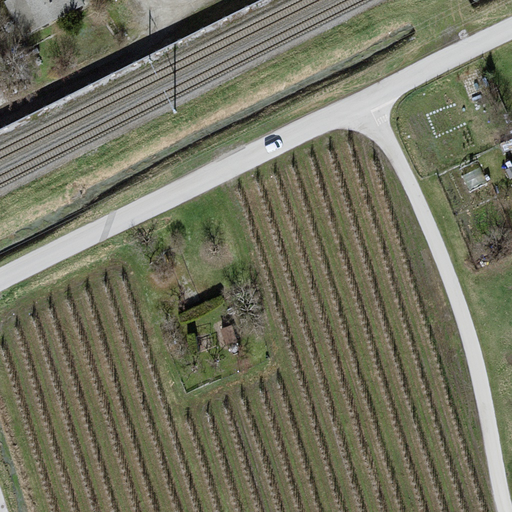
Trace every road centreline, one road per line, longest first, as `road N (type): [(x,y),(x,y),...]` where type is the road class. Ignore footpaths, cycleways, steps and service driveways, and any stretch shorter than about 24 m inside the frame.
road 1 (residential): [(508,511),(450,281),(359,109)]
road 2 (unclassified): [(0,282),(359,109)]
road 3 (unclassified): [(359,109),(511,33)]
